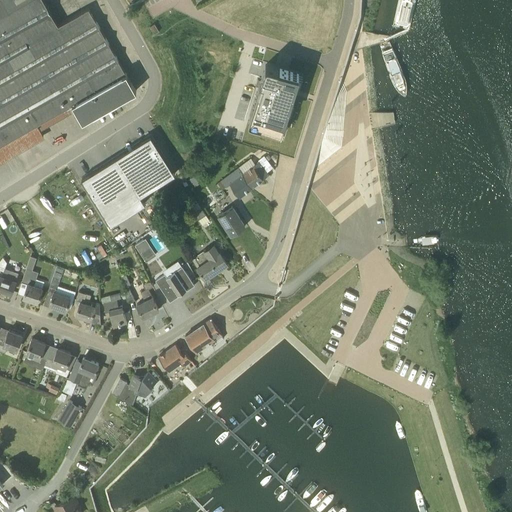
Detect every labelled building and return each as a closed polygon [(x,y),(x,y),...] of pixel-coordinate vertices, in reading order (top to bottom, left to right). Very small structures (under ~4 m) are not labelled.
[(58,25),(43,0),(0,0),(0,145),(73,104),(82,121),(136,91),(89,7),(58,25)] [(155,34),(159,31),(155,23),(150,26),(155,34)] [(268,63),(267,64),(266,64),(266,65),(265,65),(261,79),(258,78),(256,85),(259,86),(249,119),(249,120),(249,121),(250,122),(251,122),(257,124),(257,127),(271,131),(272,129),(285,133),(303,74),(269,63),(268,63)] [(372,125),(395,124),(394,111),(372,112),(372,125)] [(140,195),(175,173),(151,135),(81,178),(111,224),(145,203),(140,195)] [(269,174),(258,161),(243,173),(241,174),(251,188),(269,174)] [(251,188),(241,174),(243,173),(239,167),(222,179),(227,186),(230,184),(239,197),(251,188)] [(200,171),(188,179),(191,184),(193,183),(202,178),(204,177),(200,171)] [(233,205),(219,214),(232,235),(245,226),(233,205)] [(194,212),(203,225),(210,219),(202,207),(194,212)] [(142,239),(134,245),(145,262),(154,256),(142,239)] [(205,278),(218,270),(214,264),(220,259),(217,254),(219,252),(214,244),(192,259),(205,278)] [(218,270),(229,262),(221,251),(219,252),(217,254),(220,259),(214,264),(218,270)] [(38,301),(42,287),(34,285),(38,272),(32,270),(37,258),(31,256),(23,279),(28,281),(23,297),(38,301)] [(98,266),(103,272),(109,267),(104,261),(98,266)] [(0,288),(11,293),(15,281),(16,275),(17,272),(4,267),(2,266),(0,265),(0,288)] [(57,288),(64,267),(57,265),(50,286),(57,288)] [(195,285),(189,277),(183,267),(167,277),(165,274),(156,280),(164,293),(170,302),(179,295),(178,294),(186,289),(187,290),(195,285)] [(122,280),(125,292),(128,303),(136,300),(129,285),(131,284),(127,275),(124,276),(122,271),(120,271),(122,280)] [(143,317),(158,309),(148,288),(153,286),(150,281),(143,284),(146,289),(141,292),(145,299),(137,303),(143,317)] [(65,311),(70,297),(54,291),(50,304),(58,307),(57,308),(65,311)] [(97,302),(90,299),(91,295),(79,291),(76,299),(80,300),(76,314),(91,319),(100,321),(100,301),(97,301),(97,302)] [(117,298),(104,302),(106,311),(109,310),(114,327),(127,323),(122,305),(119,305),(117,298)] [(215,347),(225,339),(221,334),(211,318),(186,335),(198,351),(211,341),(215,347)] [(22,334),(9,329),(7,334),(0,331),(0,332),(0,349),(5,352),(7,346),(16,349),(22,334)] [(43,369),(50,349),(43,347),(45,343),(32,338),(26,352),(27,353),(24,360),(35,369),(37,367),(43,369)] [(388,340),(385,346),(391,349),(394,342),(388,340)] [(182,352),(176,344),(159,356),(170,370),(181,362),(185,366),(192,360),(185,350),(182,352)] [(71,352),(58,348),(56,352),(50,349),(43,369),(45,365),(57,369),(59,365),(65,368),(71,352)] [(97,375),(94,374),(99,363),(91,360),(91,358),(86,356),(85,358),(83,357),(82,361),(77,360),(69,378),(78,382),(77,384),(86,388),(88,383),(93,385),(97,375)] [(151,385),(156,380),(149,372),(143,377),(141,377),(134,375),(130,384),(126,383),(127,381),(120,377),(112,392),(119,396),(133,405),(131,403),(136,390),(145,393),(153,386),(151,385)] [(71,427),(83,407),(70,400),(64,410),(59,420),(71,427)] [(80,506),(76,498),(69,502),(68,499),(55,505),(59,511),(81,511),(78,507),(80,506)]
